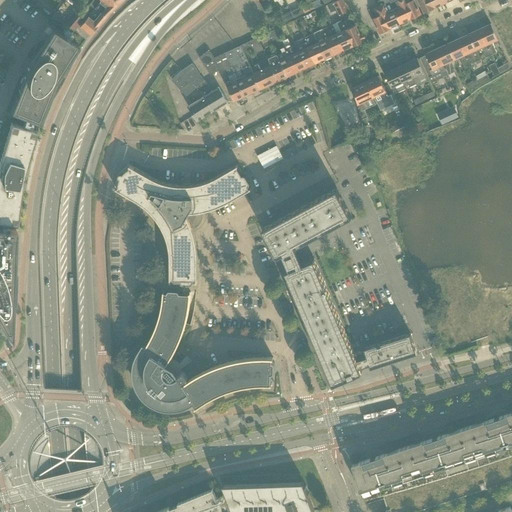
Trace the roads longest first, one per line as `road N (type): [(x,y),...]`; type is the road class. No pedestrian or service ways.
road 1 (primary): [(85,511),(67,317),(71,197),(112,80),(135,45),(183,0)]
road 2 (primary): [(123,32),(85,93),(52,194),(53,391),(66,511)]
road 3 (primary): [(93,391),(89,174),(137,67),(190,0)]
road 4 (secondary): [(511,356),(164,441),(105,434)]
road 5 (residential): [(117,134),(208,140),(278,96),(493,0)]
road 6 (primary): [(123,32),(94,51),(51,137),(35,211),(33,341)]
road 7 (residential): [(93,391),(104,332),(100,200),(117,134)]
road 8 (secondary): [(311,440),(511,386)]
road 9 (secondary): [(135,486),(311,440)]
road 10 (residential): [(117,134),(165,47),(216,0)]
